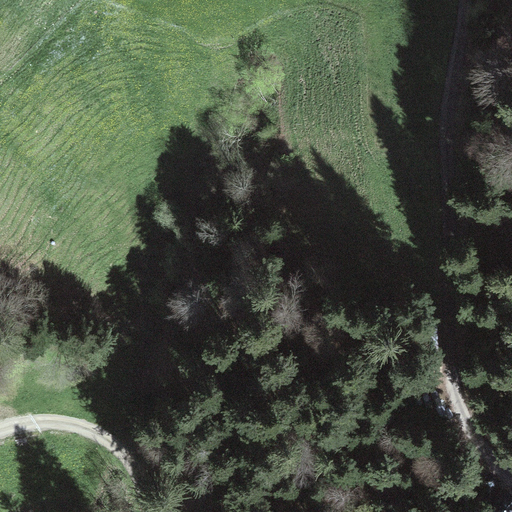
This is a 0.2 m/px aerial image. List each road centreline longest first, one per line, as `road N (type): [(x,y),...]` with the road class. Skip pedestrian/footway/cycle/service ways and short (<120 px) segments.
road 1 (track): [(511,476),(468,428),(448,372),(444,137),(465,0)]
road 2 (track): [(0,432),(73,428),(105,440),(129,462),(141,511)]
